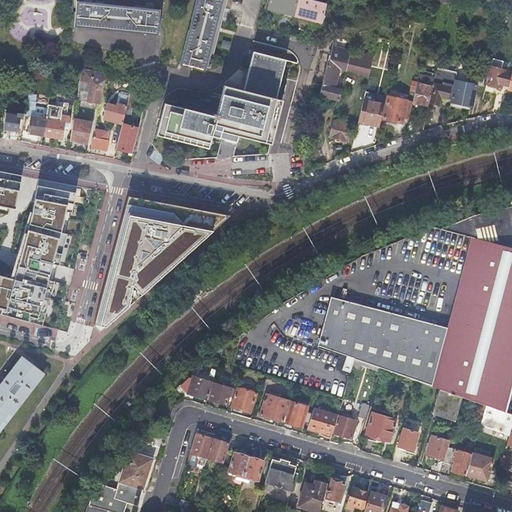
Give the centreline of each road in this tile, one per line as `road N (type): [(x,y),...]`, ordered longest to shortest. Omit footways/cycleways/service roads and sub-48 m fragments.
road 1 (residential): [(511,508),(194,414),(183,419),(154,511)]
road 2 (residential): [(511,119),(450,131),(276,194),(119,168)]
road 3 (residential): [(0,332),(55,346),(74,340),(119,168)]
road 4 (unknown): [(243,34),(289,45),(303,66),(276,194)]
road 5 (unknown): [(357,274),(274,316),(254,335),(258,349),(311,367)]
road 6 (unknown): [(511,284),(412,263),(357,274)]
road 7 (residential): [(119,168),(0,145)]
